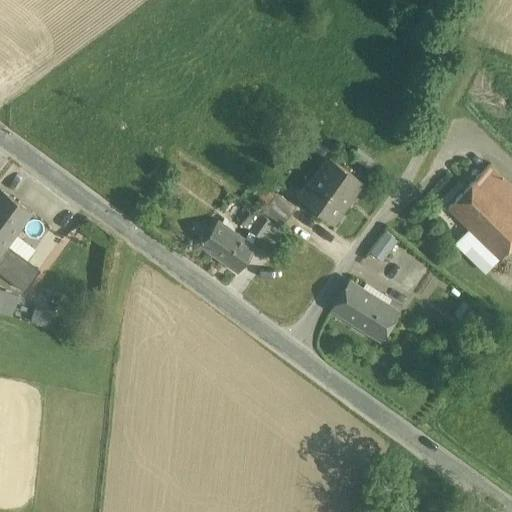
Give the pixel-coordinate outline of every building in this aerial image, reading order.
[(375,161),(358,148),(351,157),(369,170),(375,161)] [(361,181),(329,157),(310,184),(315,188),(304,202),(332,222),(361,181)] [(477,176),(447,207),(469,229),(471,231),(511,189),(511,186),(491,165),(479,177),(477,176)] [(0,188),(0,273),(12,283),(28,261),(17,252),(17,253),(7,245),(32,212),(0,188)] [(511,189),(471,231),(469,229),(465,232),(472,239),(476,235),(498,257),(511,243),(511,189)] [(296,207),(276,193),(262,212),(282,226),(296,207)] [(274,221),(261,213),(251,228),(263,237),(274,221)] [(255,246),(218,221),(202,244),(239,270),(255,246)] [(394,242),(384,235),(375,247),(385,254),(394,242)] [(28,261),(12,283),(24,291),(40,269),(28,261)] [(399,313),(350,280),(331,309),(380,342),(399,313)] [(0,311),(12,316),(20,292),(0,285),(0,311)] [(36,302),(31,319),(51,325),(56,309),(36,302)]
